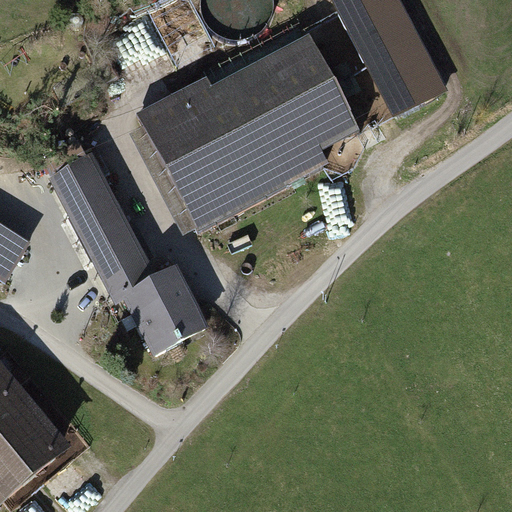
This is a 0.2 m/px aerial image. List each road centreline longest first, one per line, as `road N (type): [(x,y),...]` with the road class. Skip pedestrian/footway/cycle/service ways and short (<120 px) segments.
road 1 (tertiary): [(511,129),(427,188),(269,334),(110,511)]
road 2 (track): [(0,316),(180,432)]
road 3 (track): [(3,184),(59,273),(36,339)]
